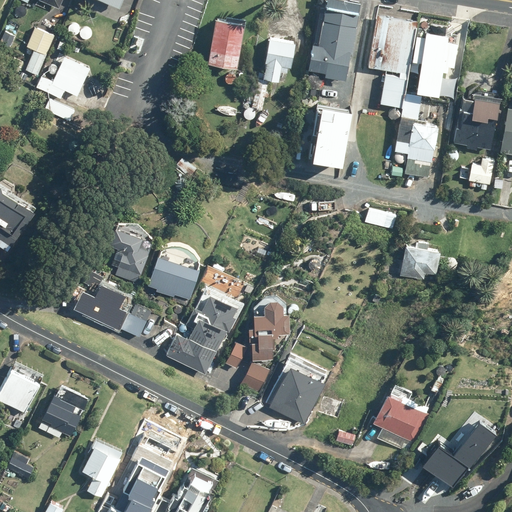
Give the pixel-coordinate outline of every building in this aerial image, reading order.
[(125,0),(104,0),(102,6),(113,10),(116,2),(123,5),(125,0)] [(361,2),(349,0),(327,0),(320,39),(316,38),(315,44),(314,44),(309,69),(330,73),(327,87),(344,90),(351,53),(352,53),(359,17),(358,17),(361,2)] [(418,20),(378,13),(368,66),(400,72),(399,75),(386,73),(381,103),(402,107),(418,20)] [(216,17),(208,63),(238,68),(246,20),(226,16),(226,19),(216,17)] [(38,26),(29,46),(37,49),(27,69),(40,74),(57,34),(38,26)] [(137,36),(133,48),(143,52),(147,40),(145,39),(146,35),(137,32),(135,35),(137,36)] [(421,62),(417,91),(439,95),(443,71),(447,72),(448,66),(454,67),(458,43),(448,41),(449,36),(427,32),(426,36),(417,35),(413,61),(421,62)] [(295,42),(270,37),(266,61),(267,61),(265,74),(258,73),(253,107),(263,109),(265,96),(268,97),(269,92),(266,91),(268,79),(279,80),(280,70),(287,71),(288,66),(291,66),(295,42)] [(62,40),(59,48),(66,51),(69,43),(62,40)] [(80,96),(90,75),(64,63),(56,80),(44,74),(38,86),(66,99),(70,91),(80,96)] [(499,97),(476,92),(474,100),(464,98),(462,109),(460,109),(454,142),(468,145),(467,146),(478,149),(478,146),(492,148),(497,117),(499,118),(500,111),(498,111),(500,102),(498,101),(499,97)] [(312,148),(342,153),(351,98),(321,94),(312,148)] [(46,109),(72,121),(77,108),(51,97),(46,109)] [(508,152),(511,153),(511,107),(509,107),(501,151),(503,152),(502,152),(502,153),(502,155),(503,156),(504,156),(505,157),(506,157),(507,156),(508,155),(508,154),(508,152)] [(395,150),(408,152),(404,172),(429,176),(434,149),(435,149),(439,125),(426,123),(426,120),(413,118),(413,121),(401,119),(395,150)] [(298,128),(293,155),(301,156),(303,147),(305,148),(307,136),(305,136),(306,129),(298,128)] [(386,145),(385,156),(394,157),(394,146),(386,145)] [(197,171),(185,157),(178,163),(191,177),(197,171)] [(490,184),(494,159),(483,157),(482,164),(473,162),(469,185),(479,187),(479,182),(482,182),(481,188),(487,189),(488,184),(490,184)] [(241,175),(222,170),(219,179),(238,184),(241,175)] [(495,178),(495,187),(503,187),(504,178),(495,178)] [(0,243),(10,251),(40,212),(2,183),(0,185),(0,232),(3,235),(0,239),(0,243)] [(335,199),(307,201),(308,211),(335,209),(335,199)] [(365,222),(394,228),(397,215),(369,208),(365,222)] [(441,213),(432,212),(430,226),(440,227),(441,213)] [(142,237),(115,227),(109,245),(124,250),(123,253),(117,251),(113,262),(119,265),(116,274),(136,281),(134,288),(139,290),(142,283),(138,281),(150,250),(139,246),(142,237)] [(406,244),(400,275),(424,279),(426,271),(436,273),(440,251),(438,250),(438,249),(428,248),(429,242),(419,241),(418,246),(406,244)] [(200,269),(158,255),(148,284),(175,293),(172,300),(188,305),(200,269)] [(103,276),(89,269),(83,281),(97,289),(103,276)] [(312,282),(299,278),(295,289),(308,293),(312,282)] [(166,355),(204,373),(213,354),(215,355),(220,345),(217,343),(222,334),(227,336),(243,305),(207,287),(197,308),(194,306),(186,324),(196,328),(190,341),(176,334),(166,355)] [(74,304),(140,337),(147,321),(129,312),(129,313),(101,299),(97,306),(78,296),(74,304)] [(249,328),(250,351),(252,351),(252,359),(272,358),(272,350),(275,350),(274,337),(279,337),(279,334),(282,333),(282,335),(290,334),(289,314),(284,314),(283,305),(278,300),(270,300),(265,306),(265,315),(254,315),(255,328),(249,328)] [(225,362),(237,367),(247,345),(236,340),(225,362)] [(305,423),(326,382),(323,381),(326,374),(290,355),(267,402),(271,404),(270,405),(305,423)] [(0,389),(0,399),(25,413),(45,375),(15,359),(0,389)] [(252,361),(242,383),(259,392),(270,369),(252,361)] [(438,376),(432,389),(438,392),(444,379),(438,376)] [(42,421),(71,435),(81,415),(82,415),(91,397),(62,383),(56,395),(54,394),(43,417),(44,418),(42,421)] [(388,394),(373,422),(382,427),(377,437),(408,450),(414,440),(415,441),(430,413),(426,410),(428,407),(404,394),(402,398),(391,392),(390,395),(388,394)] [(440,439),(424,459),(453,481),(495,427),(478,413),(451,447),(440,439)] [(18,419),(14,425),(19,428),(23,422),(18,419)] [(353,434),(340,429),(336,440),(349,444),(353,434)] [(102,496),(121,458),(119,457),(122,450),(96,438),(92,446),(93,447),(82,470),(94,476),(88,489),(102,496)] [(111,498),(104,511),(150,511),(158,496),(155,492),(172,455),(138,439),(130,454),(135,456),(120,486),(129,491),(123,504),(111,498)] [(7,466),(24,475),(30,464),(27,463),(30,457),(15,449),(7,466)] [(205,511),(208,508),(206,506),(210,498),(206,496),(208,492),(190,482),(188,488),(186,486),(179,500),(174,497),(169,508),(171,509),(168,511),(205,511)] [(61,511),(64,508),(63,508),(64,506),(52,500),(51,502),(51,501),(45,511),(61,511)]
